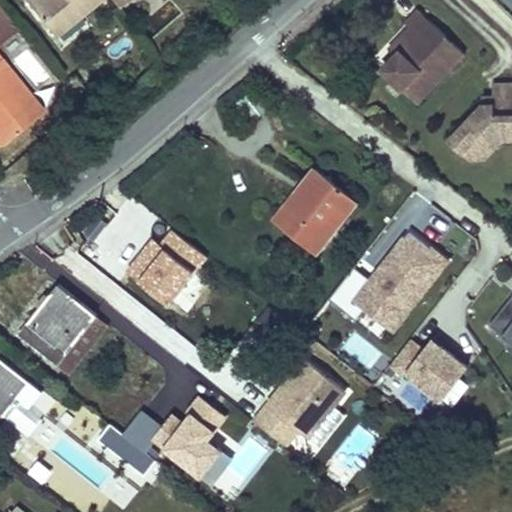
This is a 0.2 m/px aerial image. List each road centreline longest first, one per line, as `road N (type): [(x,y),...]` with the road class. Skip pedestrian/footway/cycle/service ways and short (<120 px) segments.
road 1 (residential): [(0,235),(89,176),(298,0)]
road 2 (track): [(343,511),(417,471),(511,436)]
